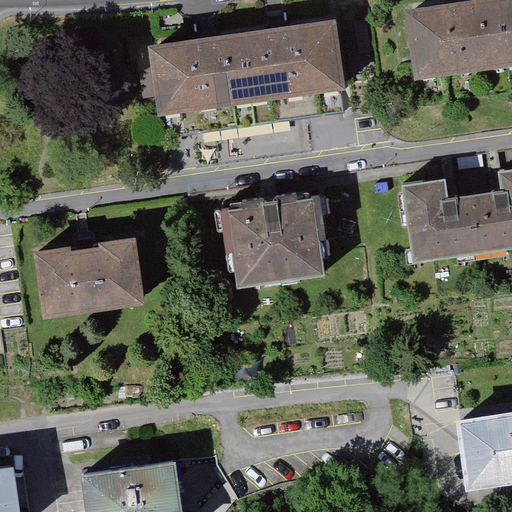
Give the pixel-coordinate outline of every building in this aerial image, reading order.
[(511,62),(511,0),(437,0),(409,4),(418,75),(511,62)] [(343,88),(334,17),(154,41),(164,112),(343,88)] [(511,166),(505,168),(508,187),(455,195),(452,175),(407,181),(418,261),(511,248),(511,166)] [(235,251),(240,287),(329,275),(324,239),(330,238),(324,194),(302,197),(301,194),(244,202),(244,206),(222,209),(228,252),(235,251)] [(34,246),(44,314),(149,300),(139,232),(101,237),(101,241),(74,245),(73,241),(34,246)] [(473,485),(511,478),(511,407),(463,414),(473,485)] [(187,511),(179,454),(81,468),(87,511),(187,511)] [(0,478),(0,511),(21,511),(16,476),(0,478)]
